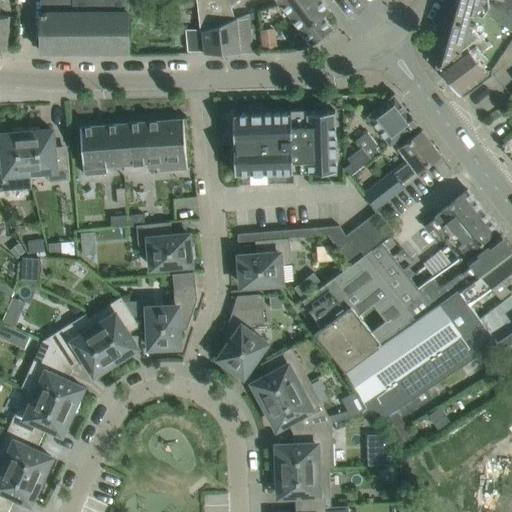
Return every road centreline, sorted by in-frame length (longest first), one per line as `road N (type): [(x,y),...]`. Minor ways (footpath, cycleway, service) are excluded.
road 1 (residential): [(71,511),(116,411),(167,387),(208,398),(225,415),(240,511)]
road 2 (tertiary): [(511,213),(383,43)]
road 3 (tertiary): [(0,72),(198,81)]
road 4 (tertiary): [(198,81),(320,72),(383,43)]
road 5 (unknown): [(74,505),(239,508)]
road 6 (residential): [(199,358),(218,295),(209,202)]
road 7 (residential): [(209,202),(346,195)]
road 8 (residential): [(209,202),(198,81)]
